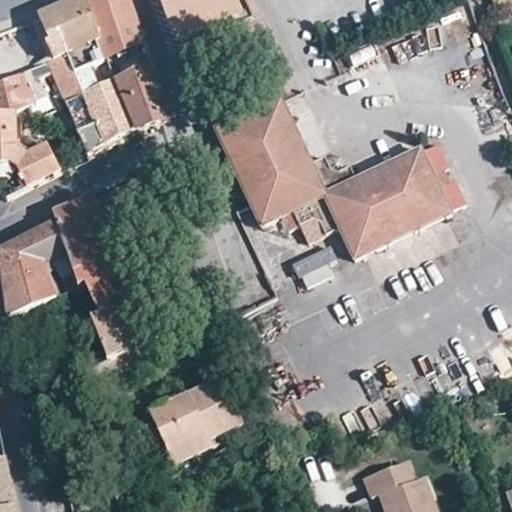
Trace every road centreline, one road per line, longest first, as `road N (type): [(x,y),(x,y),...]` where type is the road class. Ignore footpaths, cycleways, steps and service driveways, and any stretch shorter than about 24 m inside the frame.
road 1 (residential): [(143,0),(191,130),(0,223)]
road 2 (residential): [(0,363),(29,511)]
road 3 (unknown): [(68,511),(193,479)]
